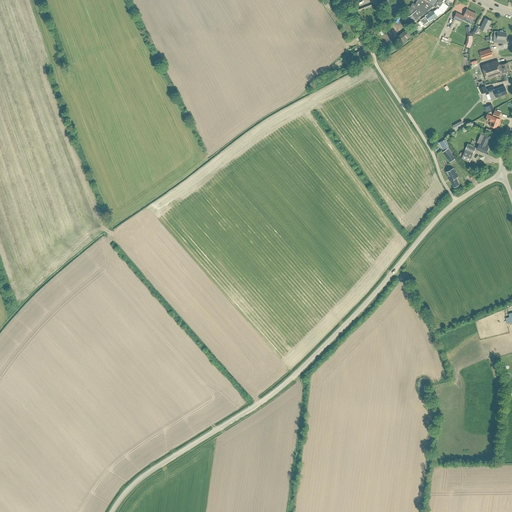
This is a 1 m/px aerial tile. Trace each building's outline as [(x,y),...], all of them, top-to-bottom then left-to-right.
[(416,20),(418,18),(418,17),(425,12),(433,5),(436,0),(416,0),(415,4),(412,2),(407,13),(410,14),(407,19),(409,23),(416,20)] [(435,6),(438,8),(443,2),(445,3),(447,0),(437,0),(433,6),(434,7),(435,6)] [(468,22),(472,24),(473,24),(475,21),(473,20),(476,13),(467,9),(463,15),(456,12),(454,16),(453,18),(461,22),(462,19),(468,22)] [(433,10),(425,16),(429,21),(437,15),(433,10)] [(480,29),(486,31),(491,21),(485,18),(480,29)] [(408,29),(398,37),(402,43),(413,35),(408,29)] [(494,31),(493,42),(505,43),(505,40),(506,32),(497,31),(494,31)] [(480,52),(482,59),(492,55),(490,48),(480,52)] [(498,60),(481,65),(486,79),(502,74),(502,73),(510,70),(507,62),(499,65),(498,60)] [(487,91),(485,85),(479,87),(481,94),(487,91)] [(496,98),(496,97),(507,93),(504,85),(494,89),(493,86),(488,88),(489,92),(488,93),(491,100),(496,98)] [(494,109),(492,104),(484,107),(486,112),(494,109)] [(500,119),(493,116),(487,114),(485,119),(491,121),(489,125),(497,128),(500,119)] [(461,120),(453,125),(456,131),(464,126),(461,120)] [(485,135),(481,133),(477,142),(479,143),(477,149),(486,153),(488,147),(485,146),(489,137),(485,135)] [(468,144),(465,149),(473,153),(476,147),(468,144)] [(442,152),(450,162),(455,158),(447,148),(442,152)] [(464,151),(463,153),(461,152),(459,155),(462,156),(461,158),(469,162),(473,155),(464,151)] [(453,168),(446,172),(448,176),(447,176),(450,181),(450,180),(454,187),(459,184),(455,178),(458,176),(456,172),(455,172),(453,168)]
